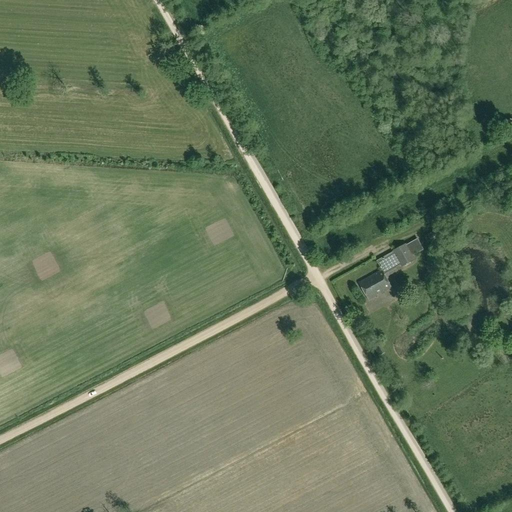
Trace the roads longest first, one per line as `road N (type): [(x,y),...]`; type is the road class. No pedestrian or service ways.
road 1 (track): [(0,440),(316,277)]
road 2 (track): [(157,0),(316,277)]
road 3 (track): [(450,511),(316,277)]
